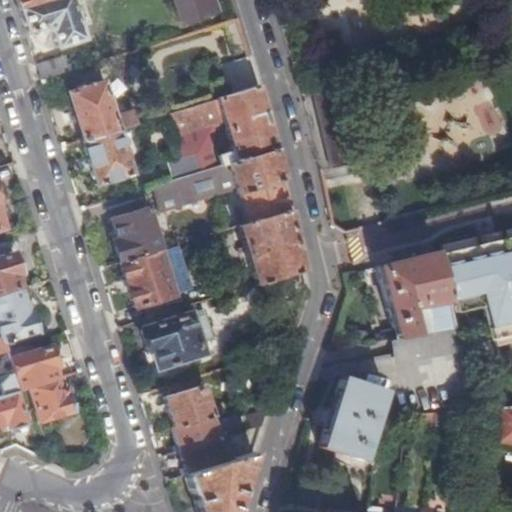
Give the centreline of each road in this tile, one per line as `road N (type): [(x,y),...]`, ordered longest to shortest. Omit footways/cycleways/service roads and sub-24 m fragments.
road 1 (residential): [(0,34),(121,448),(118,478),(103,496),(26,483),(10,487),(0,505)]
road 2 (residential): [(252,511),(322,291),(282,108),(247,0)]
